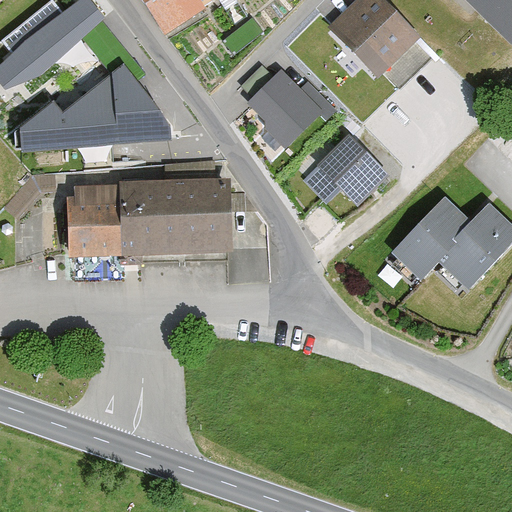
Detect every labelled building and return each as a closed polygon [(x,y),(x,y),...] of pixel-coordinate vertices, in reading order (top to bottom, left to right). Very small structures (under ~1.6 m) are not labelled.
[(154,0),(169,22),(201,0),(154,0)] [(374,0),(365,0),(332,32),(378,81),(416,44),(374,0)] [(511,50),(511,0),(460,0),(511,51),(511,50)] [(29,46),(0,74),(0,84),(7,93),(40,78),(101,24),(85,5),(29,46)] [(168,130),(123,66),(62,117),(52,105),(22,131),(24,149),(168,139),(168,130)] [(320,118),(281,79),(250,110),(270,130),(266,134),(285,152),(320,118)] [(348,133),(301,178),(326,204),(342,189),(358,205),(389,175),(348,133)] [(228,190),(77,195),(78,207),(69,207),(71,263),(230,258),(228,190)] [(444,208),(396,258),(422,283),(440,264),(468,290),(511,244),(511,238),(487,215),(470,233),(444,208)]
